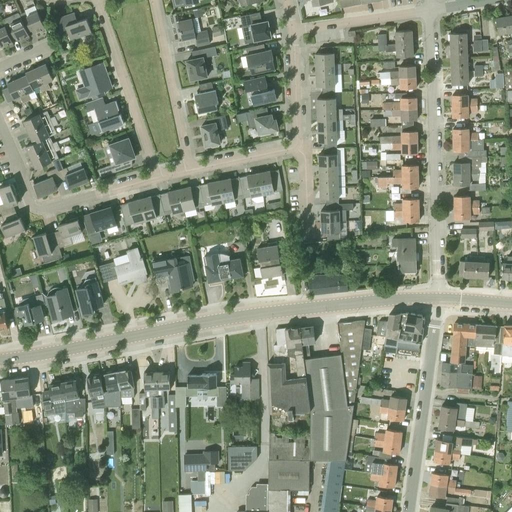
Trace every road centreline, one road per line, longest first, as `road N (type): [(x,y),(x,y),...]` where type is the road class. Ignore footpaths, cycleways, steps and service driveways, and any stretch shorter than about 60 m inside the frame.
road 1 (secondary): [(437,298),(221,319),(0,360)]
road 2 (residential): [(437,298),(430,8)]
road 3 (residential): [(0,125),(36,210),(157,178)]
road 4 (residential): [(408,511),(437,298)]
road 5 (residential): [(157,178),(96,0)]
road 6 (residential): [(189,170),(152,0)]
road 7 (residential): [(292,31),(430,8)]
